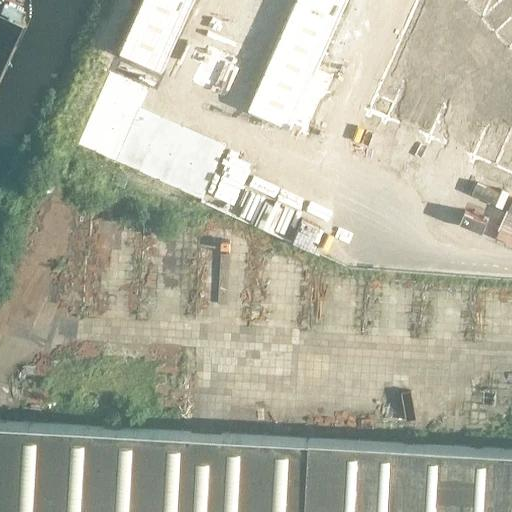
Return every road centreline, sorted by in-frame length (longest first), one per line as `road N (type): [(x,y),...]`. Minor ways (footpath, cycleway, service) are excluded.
road 1 (unknown): [(0,371),(25,354),(76,348),(511,346)]
road 2 (unclassified): [(323,152),(377,183),(403,226),(428,248),(511,262)]
